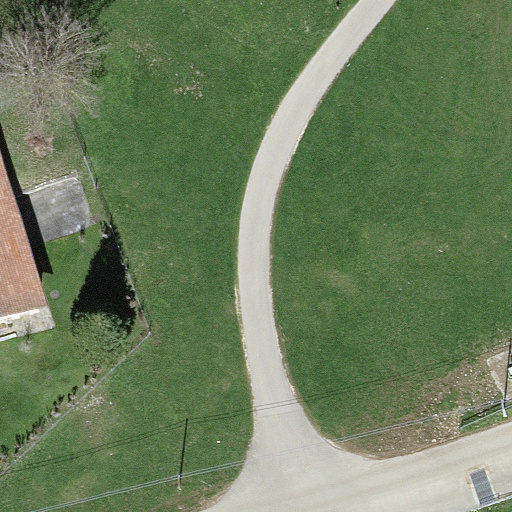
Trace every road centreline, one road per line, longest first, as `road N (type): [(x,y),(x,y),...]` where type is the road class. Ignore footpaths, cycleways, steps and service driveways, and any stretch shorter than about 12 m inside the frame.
road 1 (residential): [(293,504),(256,307),(255,210),(285,121),(374,0)]
road 2 (unclassified): [(293,504),(511,439)]
